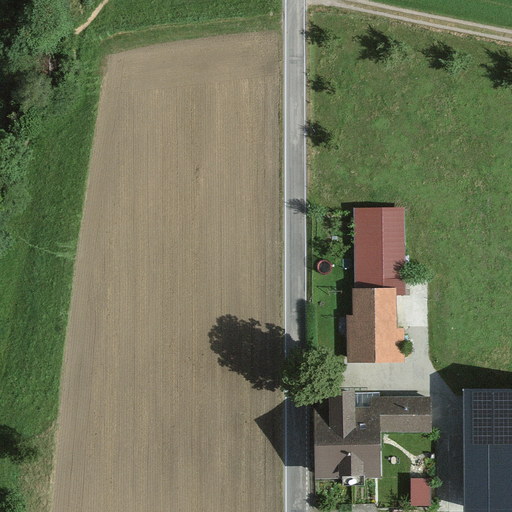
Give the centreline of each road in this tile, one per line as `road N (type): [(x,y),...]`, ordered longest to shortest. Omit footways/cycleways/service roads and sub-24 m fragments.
road 1 (unclassified): [(298,511),(296,0)]
road 2 (track): [(511,41),(314,0)]
